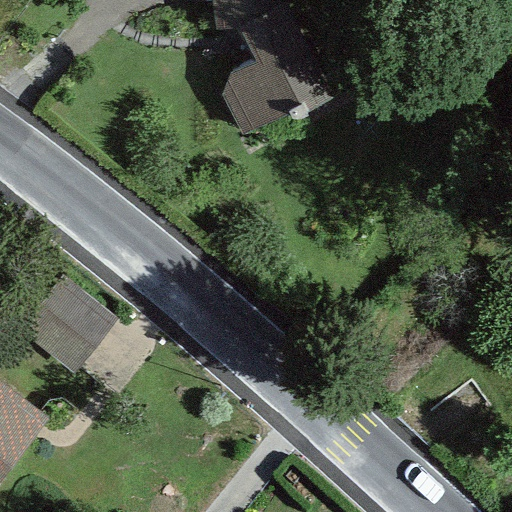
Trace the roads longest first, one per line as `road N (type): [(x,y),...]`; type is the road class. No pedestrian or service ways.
road 1 (residential): [(438,511),(104,214),(0,142)]
road 2 (unknown): [(4,102),(93,0)]
